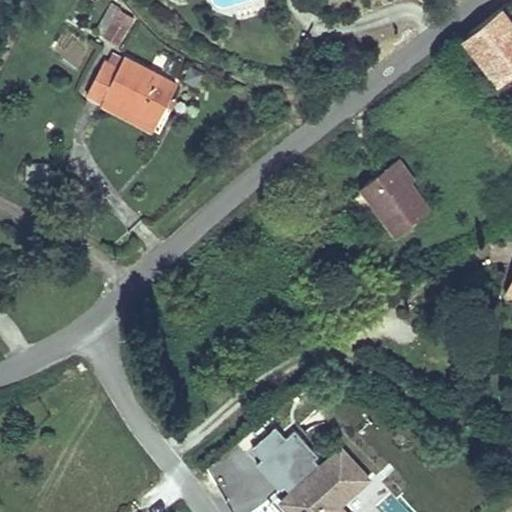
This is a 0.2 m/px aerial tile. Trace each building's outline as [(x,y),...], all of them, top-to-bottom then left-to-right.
[(462,29),(500,77),(511,67),(511,23),(494,2),(462,29)] [(105,36),(118,43),(128,27),(115,19),(105,36)] [(105,94),(157,121),(178,84),(125,56),(117,72),(102,64),(87,94),(101,102),(105,94)] [(101,102),(100,103),(152,130),(157,121),(105,94),(101,102)] [(432,198),(395,151),(360,178),(363,180),(385,208),(398,224),(432,198)] [(53,178),(53,162),(26,162),(26,177),(53,178)] [(385,208),(363,180),(352,189),(375,217),(385,208)] [(252,447),(262,459),(287,437),(276,425),(252,447)] [(281,502),(289,511),(345,511),(339,505),(356,490),(329,459),(321,466),(314,459),(319,455),(296,429),(287,437),(257,464),(280,490),(284,486),(291,493),(281,502)] [(342,447),(329,459),(356,490),(369,478),(342,447)]
